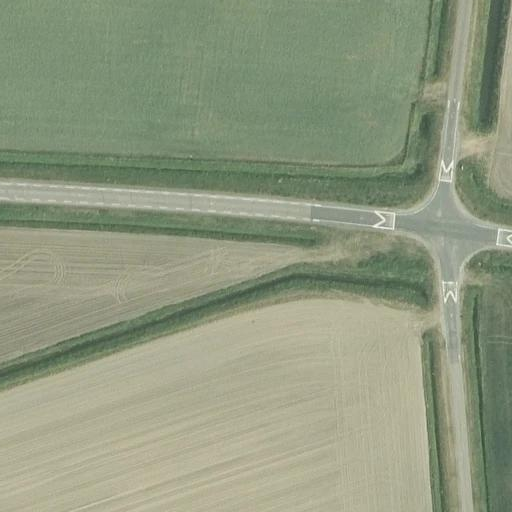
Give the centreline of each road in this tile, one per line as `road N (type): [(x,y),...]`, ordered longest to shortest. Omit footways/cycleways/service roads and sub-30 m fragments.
road 1 (unclassified): [(441,225),(0,196)]
road 2 (unclassified): [(462,511),(441,225)]
road 3 (unclassified): [(441,225),(463,0)]
